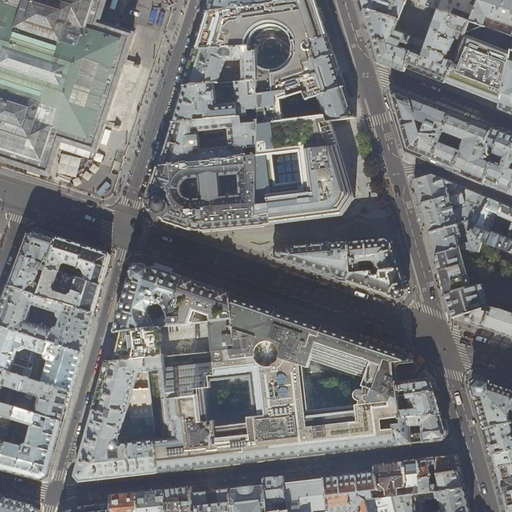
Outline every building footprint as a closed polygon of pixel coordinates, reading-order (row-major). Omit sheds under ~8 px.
[(62,141),(97,152),(135,34),(100,23),(107,0),(0,0),(0,159),(50,176),(62,141)] [(210,32),(204,49),(256,47),(258,81),(258,95),(289,90),(289,96),(305,91),(309,99),(346,87),(340,71),(335,55),(317,60),(311,41),(309,42),(296,0),(294,0),(216,12),(210,32)] [(210,0),(207,13),(216,12),(294,0),(210,0)] [(445,84),(447,81),(454,63),(451,62),(453,57),(448,54),(449,51),(450,51),(454,43),(456,44),(457,40),(460,39),(462,33),(466,34),(471,21),(478,0),(411,0),(412,0),(439,10),(427,42),(395,30),(406,0),(361,0),(363,5),(372,37),(377,54),(379,62),(405,72),(407,67),(426,75),(431,77),(445,83),(445,84)] [(511,0),(478,0),(471,21),(511,36),(511,0)] [(473,91),(500,102),(511,51),(511,36),(471,21),(466,34),(454,63),(447,81),(473,91)] [(311,41),(317,60),(335,55),(332,47),(329,38),(311,41)] [(204,49),(196,50),(190,69),(189,73),(185,86),(215,85),(235,83),(258,81),(256,47),(204,49)] [(511,51),(500,102),(499,109),(511,113),(511,51)] [(444,85),(445,83),(431,77),(430,79),(444,85)] [(181,100),(174,123),(259,116),(258,99),(258,95),(258,81),(235,83),(237,104),(217,106),(215,85),(185,86),(181,100)] [(351,103),(346,87),(309,99),(315,116),(316,126),(333,124),(335,124),(334,121),(356,117),(351,103)] [(335,133),(333,124),(316,126),(315,116),(309,99),(305,91),(289,96),(289,90),(258,95),(258,99),(259,116),(258,117),(259,156),(339,146),(335,133)] [(441,167),(484,184),(498,142),(498,141),(490,138),(493,128),(450,112),(395,90),(389,95),(393,108),(397,122),(398,126),(399,130),(403,141),(406,152),(441,167)] [(258,117),(259,116),(174,123),(169,138),(160,167),(193,163),(199,162),(258,156),(259,156),(258,117)] [(511,136),(511,135),(493,128),(490,138),(498,141),(498,142),(511,147),(511,136)] [(491,187),(497,190),(511,150),(511,147),(498,142),(484,184),(491,187)] [(347,170),(339,146),(259,156),(258,156),(258,186),(263,185),(266,205),(258,207),(258,217),(271,215),(272,225),(281,224),(310,220),(338,216),(344,215),(346,211),(348,207),(351,202),(355,199),(350,183),(347,170)] [(511,150),(497,190),(511,196),(511,150)] [(193,163),(160,167),(159,172),(152,193),(152,196),(152,197),(152,198),(152,199),(150,201),(150,203),(149,203),(150,204),(148,204),(152,211),(155,216),(156,216),(156,217),(158,217),(161,217),(164,219),(181,227),(192,230),(193,229),(194,230),(196,230),(199,230),(201,230),(202,231),(238,227),(272,225),(271,215),(258,217),(258,207),(258,186),(258,156),(199,162),(200,167),(193,168),(193,163)] [(418,194),(421,206),(465,193),(466,189),(443,179),(433,175),(414,180),(418,194)] [(429,233),(430,233),(465,223),(474,232),(489,199),(479,195),(466,189),(465,193),(421,206),(425,219),(429,233)] [(511,208),(509,207),(489,199),(474,232),(483,242),(511,252),(511,208)] [(433,244),(436,255),(460,250),(467,248),(480,252),(483,242),(474,232),(465,223),(430,233),(433,244)] [(19,259),(9,286),(39,296),(48,268),(58,237),(36,230),(28,234),(19,259)] [(72,242),(58,237),(48,268),(68,275),(71,266),(82,269),(83,271),(80,279),(102,286),(106,271),(110,256),(109,254),(101,251),(98,250),(72,242)] [(349,242),(351,273),(363,272),(362,262),(375,261),(376,267),(372,268),(372,271),(400,269),(395,254),(392,243),(386,238),(367,240),(349,242)] [(73,239),(72,242),(98,250),(101,251),(102,248),(73,239)] [(319,272),(348,282),(351,273),(349,242),(328,244),(274,249),(274,256),(319,272)] [(438,263),(440,271),(464,264),(460,250),(436,255),(435,255),(438,263)] [(443,284),(446,294),(471,287),(464,264),(440,271),(443,284)] [(115,332),(123,332),(142,330),(162,326),(167,326),(183,279),(172,275),(163,273),(153,269),(151,268),(151,271),(150,271),(149,269),(147,267),(145,266),(143,265),(140,265),(138,266),(136,267),(134,268),(133,270),(132,272),(132,275),(132,277),(133,280),(133,281),(130,280),(122,307),(115,332)] [(154,265),(153,269),(163,273),(172,275),(173,271),(154,265)] [(99,298),(102,286),(80,279),(68,275),(48,268),(39,296),(94,313),(99,298)] [(402,300),(407,294),(403,281),(400,269),(372,271),(363,272),(351,273),(348,282),(377,292),(402,300)] [(218,466),(273,459),(326,453),(376,447),(397,445),(395,423),(394,419),(399,417),(402,417),(400,406),(399,401),(400,401),(399,396),(398,382),(398,377),(413,375),(420,368),(406,354),(387,348),(345,334),(339,332),(298,318),(252,303),(205,287),(183,279),(167,326),(190,324),(195,311),(211,317),(212,322),(234,319),(237,350),(215,352),(165,357),(147,358),(148,371),(150,389),(153,417),(159,472),(173,471),(218,466)] [(9,286),(9,287),(4,301),(2,306),(0,311),(0,326),(42,340),(83,352),(89,332),(94,313),(39,296),(9,286)] [(453,318),(464,315),(489,308),(482,286),(471,289),(471,287),(446,294),(450,307),(453,318)] [(501,334),(511,337),(511,314),(490,308),(489,308),(464,315),(473,324),(501,334)] [(212,322),(215,352),(237,350),(234,319),(212,322)] [(0,368),(26,377),(30,378),(35,364),(16,358),(18,351),(21,351),(25,350),(26,348),(38,352),(42,340),(0,326),(0,368)] [(119,348),(116,361),(147,358),(165,357),(162,326),(142,330),(123,332),(119,348)] [(78,372),(83,352),(42,340),(38,352),(35,364),(30,378),(72,392),(78,372)] [(100,388),(93,411),(124,420),(126,415),(128,415),(128,419),(153,417),(150,389),(132,390),(137,372),(148,371),(147,358),(116,361),(107,361),(105,367),(100,388)] [(0,368),(0,402),(17,408),(26,377),(0,368)] [(419,380),(398,382),(399,396),(405,395),(435,391),(432,381),(423,372),(419,376),(419,380)] [(68,406),(72,392),(30,378),(26,377),(17,408),(64,422),(68,406)] [(478,406),(484,429),(511,422),(511,421),(511,390),(509,390),(480,379),(477,379),(474,381),(473,383),(472,385),(472,386),(478,406)] [(435,392),(435,391),(405,395),(405,398),(412,397),(414,409),(408,409),(408,405),(400,406),(402,417),(442,415),(441,412),(440,411),(435,392)] [(437,391),(435,392),(440,411),(443,410),(437,391)] [(0,464),(7,442),(13,420),(17,408),(0,402),(0,464)] [(42,480),(49,476),(56,451),(64,422),(17,408),(13,420),(32,426),(28,444),(26,444),(25,445),(23,446),(7,442),(0,464),(0,468),(8,471),(42,480)] [(97,479),(159,472),(153,417),(128,419),(124,420),(93,411),(88,428),(79,462),(75,476),(80,481),(97,479)] [(443,440),(447,434),(442,418),(442,415),(402,417),(399,417),(400,423),(395,423),(397,445),(419,442),(443,440)] [(485,432),(492,456),(511,449),(511,426),(511,425),(511,422),(484,429),(485,432)] [(511,449),(492,456),(494,462),(495,468),(511,463),(511,449)] [(434,458),(418,460),(420,477),(461,471),(459,463),(457,455),(434,458)] [(410,461),(404,462),(407,495),(413,494),(413,495),(422,493),(420,477),(418,460),(410,461)] [(374,466),(375,473),(377,490),(378,498),(379,497),(379,498),(393,496),(407,495),(404,462),(388,464),(374,466)] [(497,474),(499,482),(511,478),(511,463),(495,468),(497,474)] [(463,478),(461,471),(420,477),(422,493),(465,488),(463,478)] [(369,511),(367,499),(373,498),(372,491),(377,490),(375,473),(329,478),(285,484),(289,510),(289,511),(369,511)] [(264,478),(265,486),(268,511),(274,511),(289,510),(285,484),(284,476),(274,477),(264,478)] [(501,488),(503,494),(511,491),(511,478),(499,482),(501,488)] [(268,511),(265,486),(247,488),(230,490),(232,511),(268,511)] [(176,488),(164,489),(165,511),(193,511),(192,494),(191,487),(176,488)] [(415,511),(471,511),(468,501),(465,488),(422,493),(413,495),(415,511)] [(150,491),(137,492),(138,511),(165,511),(164,489),(150,491)] [(209,492),(192,494),(193,511),(232,511),(230,490),(215,492),(215,493),(216,493),(217,496),(219,497),(220,504),(208,506),(207,498),(208,498),(208,494),(209,493),(209,492)] [(504,499),(506,507),(511,505),(511,491),(503,494),(504,499)] [(111,495),(111,503),(110,511),(138,511),(137,492),(123,493),(111,495)] [(415,511),(413,495),(413,494),(407,495),(393,496),(396,511),(415,511)] [(20,500),(4,496),(0,507),(0,511),(38,511),(39,511),(37,507),(35,504),(20,500)] [(396,511),(393,496),(379,498),(379,497),(378,498),(373,498),(367,499),(369,511),(396,511)] [(110,511),(111,503),(90,506),(73,508),(67,511),(110,511)]
